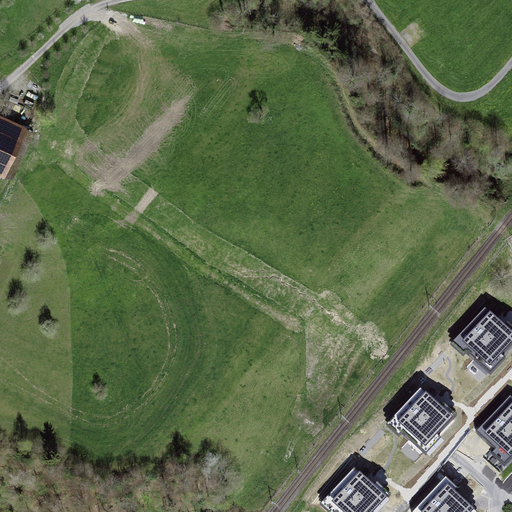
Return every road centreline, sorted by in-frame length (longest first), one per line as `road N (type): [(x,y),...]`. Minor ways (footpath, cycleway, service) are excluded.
road 1 (residential): [(369,0),(443,92),(487,89),(511,61)]
road 2 (residential): [(0,87),(75,20),(131,0)]
